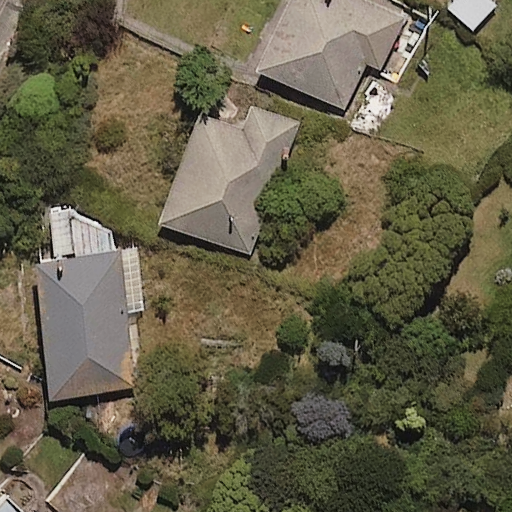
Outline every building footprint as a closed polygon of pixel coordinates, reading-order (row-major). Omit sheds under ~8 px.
[(405,11),(381,0),(281,0),(252,61),(343,104),(365,59),(379,65),(405,11)] [(494,0),(446,0),(447,0),(471,24),(494,0)] [(298,119),(245,98),(237,119),(197,104),(156,212),(248,247),(298,119)] [(77,200),(43,202),(46,244),(38,245),(48,396),(134,391),(129,312),(144,311),(141,258),(114,260),(112,231),(77,218),(77,200)] [(0,511),(19,511),(0,493),(0,511)]
